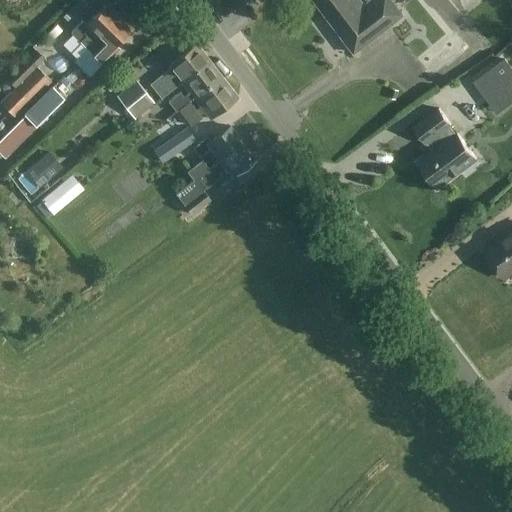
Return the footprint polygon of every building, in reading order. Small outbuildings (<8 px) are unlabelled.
[(312,0),(352,53),(401,15),(389,0),(369,0),(363,5),(358,0),(312,0)] [(85,24),(82,21),(70,32),(80,42),(86,36),(91,41),(92,42),(119,16),(107,3),(85,24)] [(92,42),(91,41),(85,48),(101,65),(115,52),(112,48),(132,29),(119,16),(92,42)] [(209,59),(196,43),(167,65),(170,68),(150,84),(161,97),(180,81),(181,82),(209,59)] [(42,48),(29,60),(37,68),(49,57),(42,48)] [(175,112),(193,98),(193,97),(221,75),(209,59),(181,82),(189,92),(183,97),(179,92),(167,101),(175,112)] [(490,105),(508,91),(486,63),(469,77),(490,105)] [(0,103),(14,117),(50,81),(35,67),(0,100),(0,103)] [(238,97),(221,75),(193,97),(193,98),(210,119),(238,97)] [(134,119),(154,103),(135,79),(115,96),(134,119)] [(51,86),(22,114),(0,136),(0,154),(4,158),(63,98),(51,86)] [(439,109),(413,128),(432,152),(417,163),(436,189),(476,159),(439,109)] [(218,161),(242,143),(230,126),(210,141),(207,137),(193,147),(200,156),(209,149),(218,160),(218,161)] [(186,127),(163,143),(153,149),(162,163),(195,140),(186,127)] [(218,160),(208,168),(197,176),(198,177),(206,188),(222,175),(219,172),(225,169),(231,177),(255,159),(242,143),(218,161),(218,160)] [(48,150),(39,158),(25,170),(39,187),(62,166),(48,150)] [(197,176),(208,168),(202,160),(187,171),(193,180),(198,177),(197,176)] [(179,189),(188,200),(183,204),(191,215),(210,200),(202,190),(201,191),(193,181),(179,189)] [(41,199),(52,213),(72,197),(60,183),(41,199)] [(484,253),(503,278),(511,271),(511,230),(505,235),(506,236),(484,253)]
